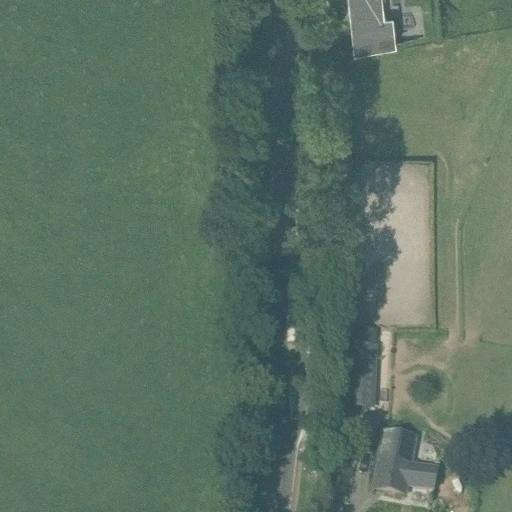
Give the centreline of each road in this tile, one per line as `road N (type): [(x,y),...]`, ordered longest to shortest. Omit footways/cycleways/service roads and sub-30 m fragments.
road 1 (secondary): [(287,270),(274,0)]
road 2 (secondary): [(289,433),(299,369),(287,270)]
road 3 (secondary): [(287,270),(282,387),(289,433)]
